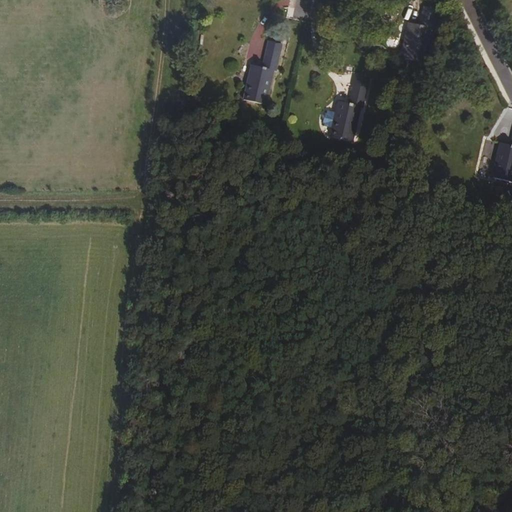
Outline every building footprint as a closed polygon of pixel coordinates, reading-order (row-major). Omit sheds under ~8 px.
[(424,7),(422,14),(436,17),(438,10),(424,7)] [(401,58),(423,63),(431,29),(433,30),(436,17),(422,14),(419,26),(409,24),(401,58)] [(282,44),(268,41),(267,47),(281,51),(282,44)] [(274,71),(276,71),(281,51),(267,47),(262,68),(252,65),(243,100),(266,105),(274,71)] [(355,76),(354,83),(368,86),(369,80),(355,76)] [(330,137),(352,142),(360,107),(363,108),(368,86),(354,83),(349,104),(338,102),(330,137)] [(492,177),(511,182),(511,139),(511,145),(500,143),(492,177)]
